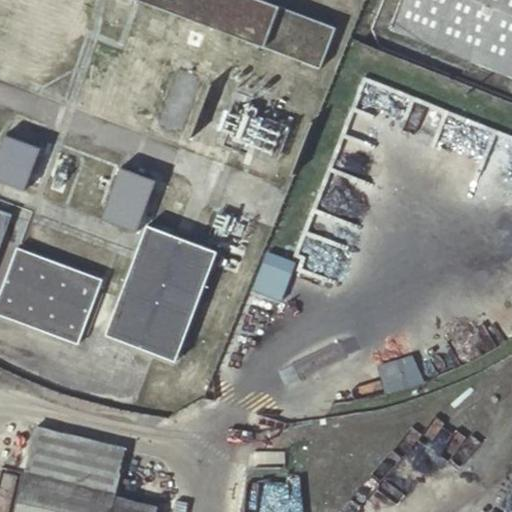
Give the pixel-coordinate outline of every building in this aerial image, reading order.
[(139,0),(323,68),(338,26),(266,0),(139,0)] [(511,0),(395,0),(395,2),(511,63),(511,0)] [(0,149),(0,181),(26,191),(43,147),(6,134),(0,149)] [(105,214),(141,228),(161,177),(125,162),(105,214)] [(0,251),(15,215),(0,209),(0,251)] [(109,332),(178,359),(221,250),(151,224),(109,332)] [(0,295),(0,311),(80,341),(104,277),(20,244),(0,295)] [(253,293),(283,304),(297,264),(268,254),(253,293)] [(76,435),(72,433),(36,427),(16,511),(157,511),(159,507),(114,496),(115,492),(104,490),(115,444),(76,435)]
